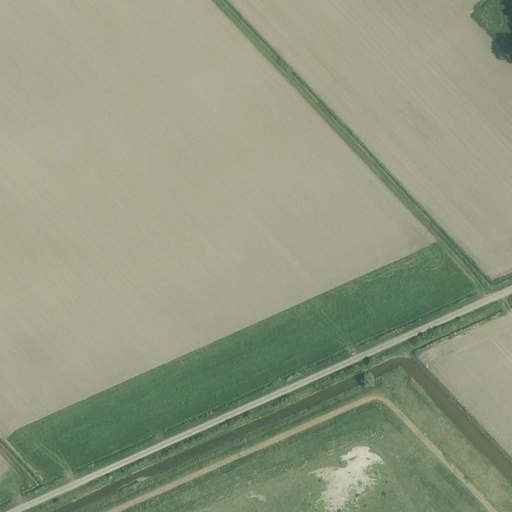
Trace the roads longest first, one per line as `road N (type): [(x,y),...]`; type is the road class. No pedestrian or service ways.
road 1 (unclassified): [(14,511),(511,285)]
road 2 (unknown): [(110,511),(369,396),(386,401),(491,511)]
